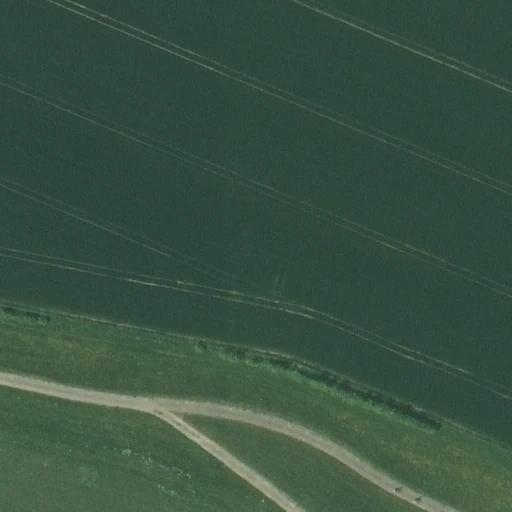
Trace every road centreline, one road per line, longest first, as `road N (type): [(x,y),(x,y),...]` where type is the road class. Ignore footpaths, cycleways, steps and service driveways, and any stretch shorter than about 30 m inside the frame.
road 1 (track): [(0,377),(266,423),(313,440),(440,511)]
road 2 (track): [(146,404),(296,511)]
